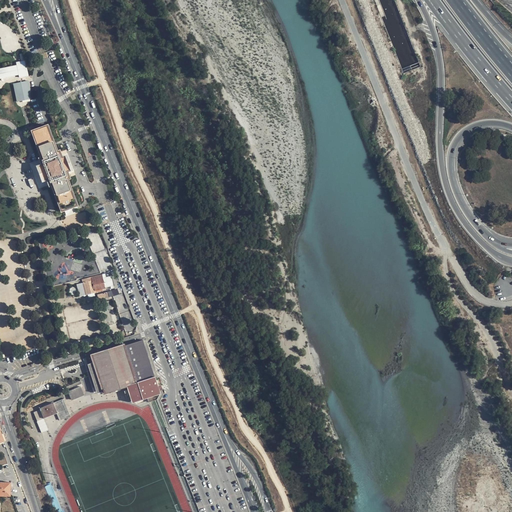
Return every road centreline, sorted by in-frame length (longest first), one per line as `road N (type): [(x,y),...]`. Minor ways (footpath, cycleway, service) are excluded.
road 1 (secondary): [(225,437),(64,39)]
road 2 (motorway): [(417,0),(437,43),(445,183),(470,231),(511,260)]
road 3 (motorway): [(490,240),(457,195),(451,150),(470,128),(511,127)]
road 4 (motorway): [(432,0),(511,100)]
